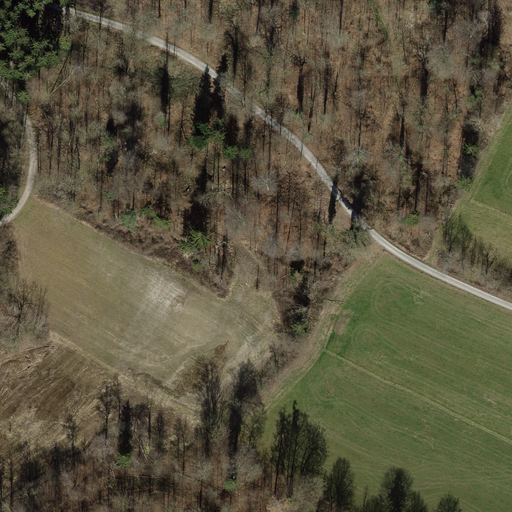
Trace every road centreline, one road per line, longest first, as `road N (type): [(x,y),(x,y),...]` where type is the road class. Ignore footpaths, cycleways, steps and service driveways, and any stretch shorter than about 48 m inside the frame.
road 1 (track): [(41,0),(195,66),(301,147),(381,242),(511,305)]
road 2 (track): [(0,221),(26,193),(34,151),(0,74)]
